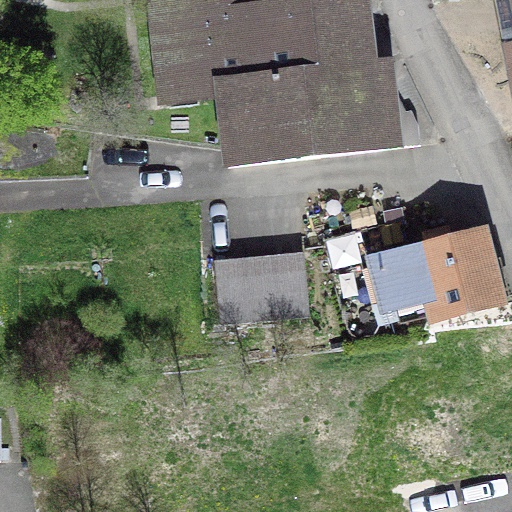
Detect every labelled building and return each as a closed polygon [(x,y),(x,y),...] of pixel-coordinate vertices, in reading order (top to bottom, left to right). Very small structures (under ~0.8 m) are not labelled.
[(163,100),(221,93),(228,170),(410,150),(408,132),(380,72),(365,74),(357,4),(253,15),(251,0),(204,0),(153,6),(163,100)] [(511,0),(492,0),(494,8),(511,5),(511,0)] [(432,324),(496,308),(479,239),(440,249),(437,237),(423,241),(426,252),(368,266),(380,310),(394,306),(399,327),(430,319),(432,324)] [(218,326),(304,319),(299,261),(213,269),(218,326)] [(441,472),(511,463),(511,319),(500,321),(423,330),(441,472)]
